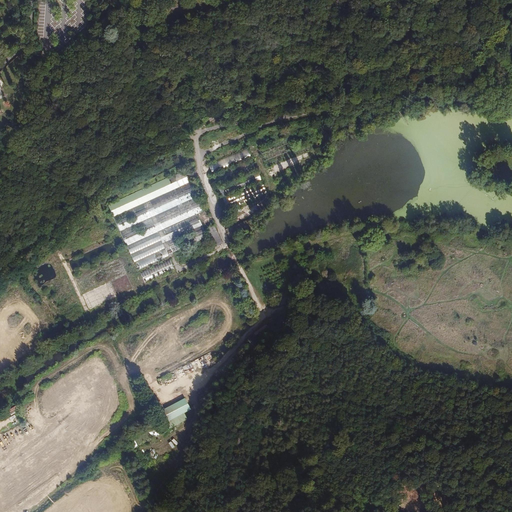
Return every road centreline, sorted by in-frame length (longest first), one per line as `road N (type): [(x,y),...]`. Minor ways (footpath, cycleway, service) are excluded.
road 1 (unknown): [(292,511),(313,458),(355,460),(345,440),(307,419),(282,424),(259,443),(238,511)]
road 2 (unknown): [(511,411),(424,422),(295,398),(260,417),(259,443)]
road 3 (unknown): [(0,268),(143,154),(200,128)]
road 4 (track): [(28,46),(27,95),(0,165)]
